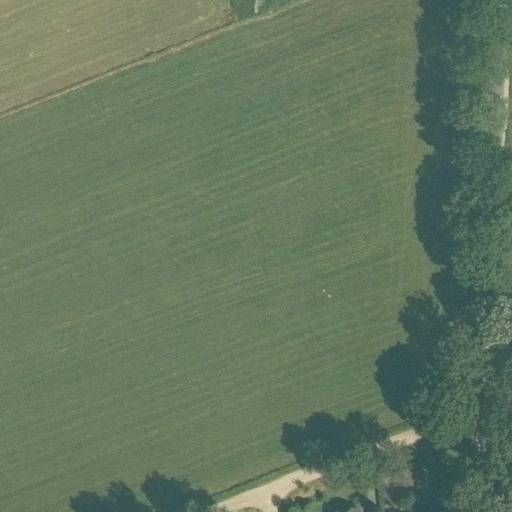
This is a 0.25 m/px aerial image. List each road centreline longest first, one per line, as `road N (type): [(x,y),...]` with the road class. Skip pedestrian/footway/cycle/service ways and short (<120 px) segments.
road 1 (unclassified): [(479,511),(501,0)]
road 2 (track): [(511,399),(219,511)]
